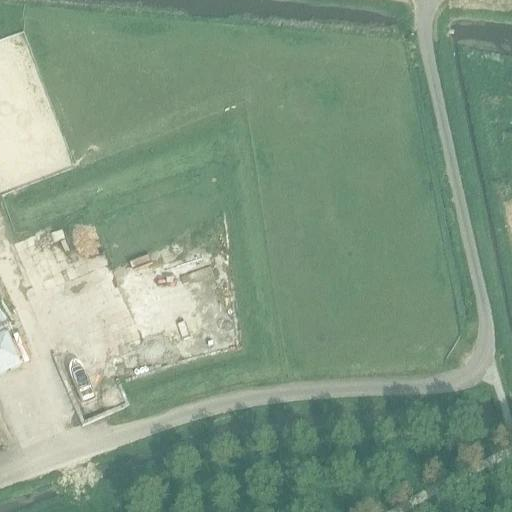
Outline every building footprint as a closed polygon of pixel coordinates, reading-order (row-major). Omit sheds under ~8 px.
[(60,247),(77,240),(72,226),(54,233),(60,247)] [(110,302),(124,289),(113,275),(98,288),(110,302)] [(0,446),(3,445),(0,438),(0,373),(20,364),(7,340),(8,335),(0,320),(0,446)] [(209,348),(233,343),(231,332),(206,337),(209,348)] [(114,358),(139,353),(137,342),(112,347),(114,358)]
